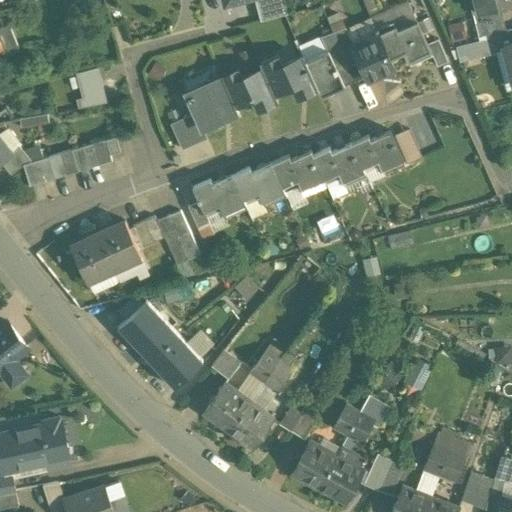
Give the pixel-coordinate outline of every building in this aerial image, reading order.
[(511,0),(476,0),(480,11),(511,2),(511,0)] [(503,15),(475,22),(479,36),(506,28),(503,15)] [(372,31),(367,20),(348,30),(354,44),(353,44),(355,50),(367,75),(368,79),(394,68),(390,57),(378,33),(376,29),(372,31)] [(398,29),(394,21),(376,28),(376,29),(378,33),(390,57),(405,51),(411,64),(433,54),(428,43),(418,20),(398,29)] [(450,24),(454,38),(468,34),(464,20),(450,24)] [(10,23),(0,27),(0,38),(3,47),(3,48),(5,53),(20,47),(10,23)] [(346,26),(334,31),(345,55),(355,50),(353,44),(354,44),(348,30),(346,26)] [(506,28),(479,36),(484,55),(491,53),(490,48),(504,44),(504,43),(511,41),(511,27),(506,28)] [(334,60),(345,55),(334,31),(322,36),(329,49),(334,60)] [(466,58),(484,55),(479,36),(474,37),(475,40),(457,44),(459,57),(465,56),(466,58)] [(449,60),(439,38),(428,43),(433,54),(438,65),(449,60)] [(490,48),(491,53),(499,51),(505,49),(504,44),(490,48)] [(334,60),(329,49),(306,59),(305,59),(318,88),(321,95),(345,85),(334,60)] [(505,49),(499,51),(510,89),(511,88),(511,68),(511,69),(505,49)] [(355,50),(345,55),(356,80),(367,75),(355,50)] [(303,54),(283,63),(279,54),(261,62),(263,68),(274,92),(275,92),(290,85),(296,98),(318,88),(305,59),(306,59),(303,54)] [(345,55),(334,60),(345,85),(356,80),(345,55)] [(263,68),(243,76),(239,67),(222,75),(224,80),(235,104),(251,97),(257,111),(279,101),(275,92),(274,92),(263,68)] [(99,69),(80,75),(82,85),(102,79),(99,69)] [(224,80),(188,95),(195,112),(201,125),(203,124),(222,116),(224,119),(239,112),(235,104),(224,80)] [(195,112),(172,122),(181,144),(206,133),(203,124),(201,125),(195,112)] [(21,119),(23,128),(50,122),(48,113),(21,119)] [(394,135),(406,163),(423,156),(410,128),(394,135)] [(371,139),(369,134),(352,142),(365,170),(366,170),(381,163),(385,172),(406,163),(394,135),(391,130),(371,139)] [(0,161),(1,161),(2,162),(13,152),(12,152),(0,136),(0,161)] [(117,136),(107,139),(111,154),(121,151),(117,136)] [(107,139),(95,142),(101,164),(113,160),(111,154),(107,139)] [(95,142),(84,146),(90,167),(101,164),(95,142)] [(352,142),(332,151),(330,146),(313,154),(326,182),(333,197),(348,190),(345,185),(353,181),(368,175),(366,170),(365,170),(352,142)] [(13,152),(2,162),(1,161),(0,161),(11,173),(32,159),(20,146),(12,152),(13,152)] [(84,146),(72,149),(78,170),(90,167),(84,146)] [(72,149),(60,152),(67,174),(78,170),(72,149)] [(291,158),(289,154),(272,161),(285,190),(300,183),(304,192),(326,182),(313,154),(311,149),(291,158)] [(60,152),(49,156),(55,177),(67,174),(60,152)] [(49,156),(37,159),(44,181),(55,177),(49,156)] [(34,160),(24,165),(30,185),(44,181),(37,159),(34,160)] [(250,166),(233,174),(246,203),(261,196),(265,205),(287,195),(285,190),(272,161),(252,170),(250,166)] [(233,174),(213,183),(211,178),(193,186),(199,200),(207,217),(208,216),(223,209),(226,217),(248,207),(246,203),(233,174)] [(373,185),(368,175),(353,181),(356,187),(358,192),(373,185)] [(345,185),(348,190),(356,187),(353,181),(345,185)] [(199,200),(189,205),(199,227),(210,222),(208,216),(207,217),(199,200)] [(181,210),(169,215),(179,237),(191,231),(181,210)] [(155,214),(134,225),(144,246),(165,236),(158,219),(155,214)] [(169,215),(158,219),(165,236),(168,241),(179,237),(169,215)] [(125,219),(98,231),(115,268),(142,256),(125,219)] [(98,231),(71,244),(87,280),(115,268),(98,231)] [(191,231),(179,237),(189,258),(201,253),(191,231)] [(179,237),(168,241),(177,263),(189,258),(179,237)] [(115,268),(87,280),(93,293),(121,280),(115,268)] [(166,288),(169,300),(190,295),(187,283),(166,288)] [(136,295),(119,310),(127,319),(144,303),(136,295)] [(203,360),(147,300),(144,303),(127,319),(119,326),(175,386),(203,360)] [(8,320),(0,326),(0,370),(12,385),(27,373),(15,358),(29,347),(8,320)] [(267,348),(250,371),(264,381),(280,358),(267,348)] [(241,362),(224,349),(212,365),(229,378),(241,362)] [(280,358),(264,381),(278,391),(294,368),(280,358)] [(406,379),(423,387),(432,367),(415,359),(406,379)] [(226,382),(205,411),(229,429),(250,400),(226,382)] [(389,405),(370,395),(361,410),(375,418),(374,420),(379,422),(389,405)] [(274,418),(250,400),(229,429),(253,446),(274,418)] [(361,410),(347,402),(334,426),(348,434),(361,410)] [(292,406),(281,422),(292,429),(302,412),(292,406)] [(375,418),(361,410),(348,434),(356,438),(362,442),(374,420),(375,418)] [(314,420),(302,412),(292,429),(304,436),(314,420)] [(44,422),(0,432),(0,462),(2,471),(46,461),(47,467),(72,461),(62,418),(61,418),(60,415),(43,419),(44,422)] [(441,433),(439,432),(425,468),(440,474),(454,438),(456,432),(443,427),(441,433)] [(356,438),(348,434),(336,455),(319,486),(346,500),(363,469),(359,467),(363,459),(366,461),(367,459),(364,457),(350,449),(356,438)] [(454,438),(440,474),(454,479),(468,443),(454,438)] [(336,455),(310,440),(293,472),(319,486),(336,455)] [(494,477),(485,507),(498,511),(501,495),(502,495),(505,481),(509,482),(509,480),(511,470),(511,457),(501,455),(494,477)] [(389,465),(376,459),(365,483),(378,489),(389,465)] [(389,465),(378,489),(392,494),(403,466),(391,460),(389,465)] [(416,490),(403,485),(392,511),(425,511),(431,496),(440,474),(425,468),(416,490)] [(494,477),(471,470),(461,499),(485,507),(494,477)] [(13,474),(0,477),(0,492),(16,489),(13,474)] [(105,485),(114,511),(126,511),(131,510),(121,480),(105,485)] [(511,480),(509,480),(509,482),(505,481),(502,495),(511,497),(511,480)] [(59,481),(43,484),(52,511),(56,511),(67,508),(63,498),(65,498),(59,481)] [(65,498),(63,498),(67,508),(67,511),(114,511),(105,485),(105,484),(65,498)] [(16,490),(0,493),(0,508),(19,504),(16,490)] [(511,511),(511,497),(502,495),(501,495),(498,511),(497,511),(511,511)] [(456,511),(459,507),(431,496),(425,511),(456,511)]
